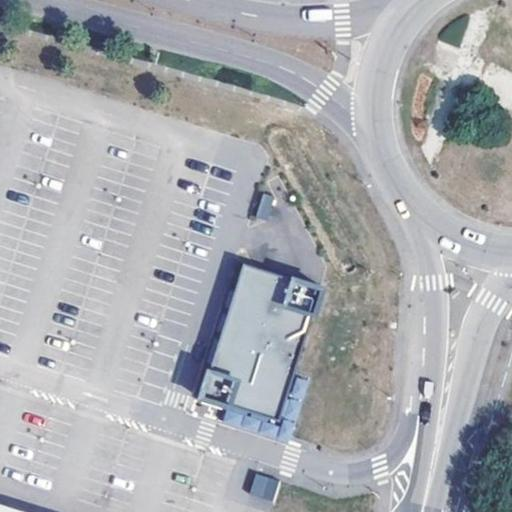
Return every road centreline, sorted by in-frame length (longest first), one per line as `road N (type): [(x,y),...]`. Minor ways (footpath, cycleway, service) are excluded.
road 1 (tertiary): [(37,0),(269,64),(373,130)]
road 2 (secondary): [(423,220),(433,281),(417,511)]
road 3 (secondary): [(425,511),(476,332),(511,270)]
road 4 (tertiary): [(417,2),(301,22),(184,0)]
road 5 (secondary): [(417,2),(380,59),(373,130)]
